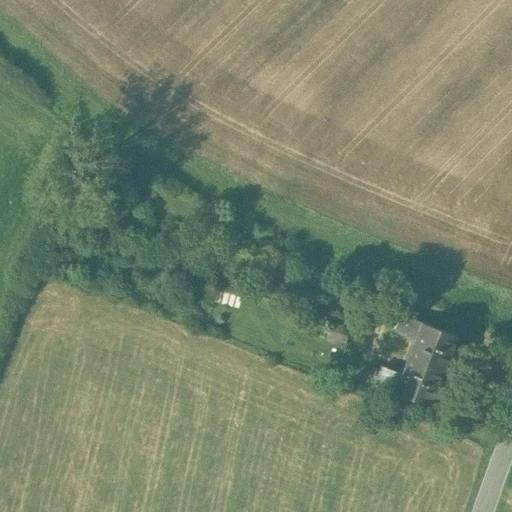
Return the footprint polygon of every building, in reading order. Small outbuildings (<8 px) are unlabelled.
[(422,322),(402,314),(395,332),(415,340),(422,322)] [(457,336),(422,322),(415,340),(408,357),(444,370),(457,336)] [(348,336),(330,331),(326,340),(344,346),(348,336)] [(444,370),(408,357),(402,374),(395,391),(430,405),(444,370)] [(402,374),(382,366),(375,384),(395,391),(402,374)]
